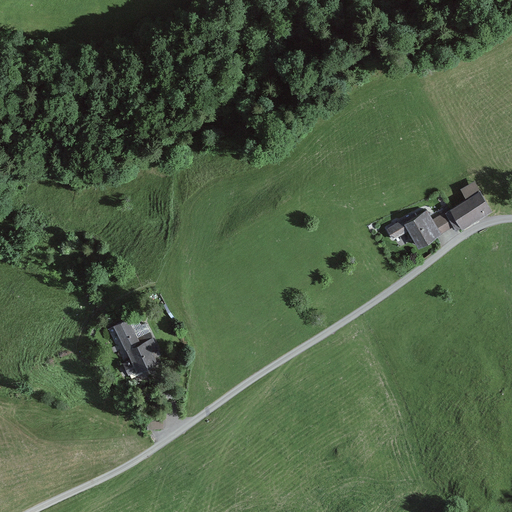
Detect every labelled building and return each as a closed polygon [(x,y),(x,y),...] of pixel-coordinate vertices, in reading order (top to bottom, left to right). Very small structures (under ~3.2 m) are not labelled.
[(470,200),(449,212),(461,232),(495,213),(477,181),(464,189),(470,200)] [(429,206),(388,229),(394,240),(412,230),(421,246),(455,228),(446,212),(436,218),(429,206)] [(110,330),(117,344),(126,340),(134,360),(159,350),(155,340),(146,344),(134,319),(110,330)] [(162,356),(159,350),(134,360),(136,367),(128,370),(133,380),(161,369),(157,358),(162,356)] [(163,413),(149,415),(150,431),(165,430),(163,413)]
